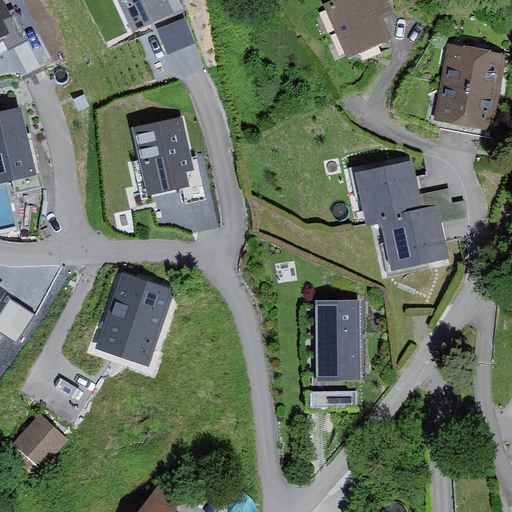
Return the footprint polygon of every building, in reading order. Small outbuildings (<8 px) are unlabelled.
[(0,0),(0,38),(17,29),(2,0),(0,0)] [(167,0),(116,0),(132,32),(173,13),(167,0)] [(392,0),(342,0),(327,6),(352,66),(396,48),(386,23),(400,18),(392,0)] [(169,53),(196,42),(186,17),(159,27),(169,53)] [(20,46),(27,67),(48,60),(41,39),(20,46)] [(511,55),(451,44),(436,127),(496,138),(511,55)] [(28,97),(0,104),(0,177),(47,165),(28,97)] [(182,118),(133,129),(149,196),(197,185),(182,118)] [(412,163),(359,176),(372,232),(389,228),(401,277),(452,265),(439,208),(424,212),(412,163)] [(174,291),(122,273),(97,349),(149,366),(174,291)] [(10,298),(0,313),(0,327),(18,339),(34,313),(10,298)] [(360,303),(318,305),(321,389),(363,387),(360,303)] [(42,412),(13,442),(42,469),(70,439),(42,412)] [(141,511),(185,511),(192,502),(162,482),(141,511)]
